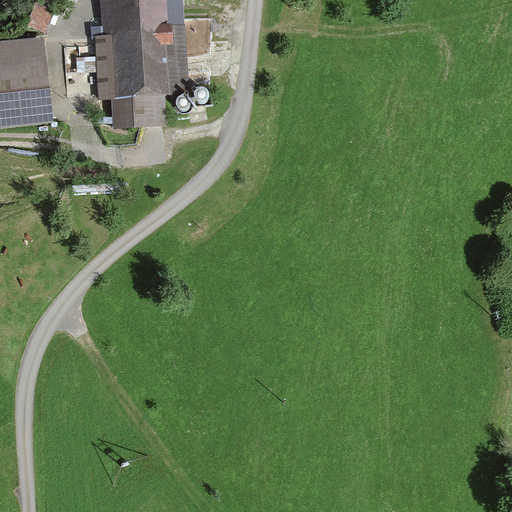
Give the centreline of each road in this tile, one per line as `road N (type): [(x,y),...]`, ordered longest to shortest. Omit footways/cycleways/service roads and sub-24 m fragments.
road 1 (track): [(28,511),(25,386),(40,338),(101,263),(225,154),(241,107),(256,0)]
road 2 (track): [(209,511),(64,303)]
road 3 (track): [(237,123),(118,158),(0,139)]
road 4 (track): [(87,147),(59,101),(54,63),(58,32),(85,0)]
road 5 (track): [(0,193),(118,158)]
